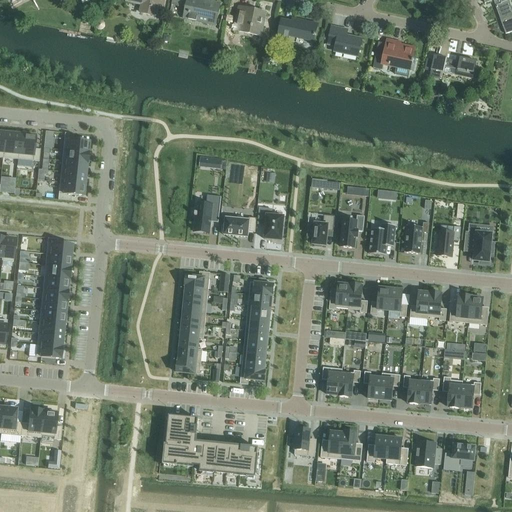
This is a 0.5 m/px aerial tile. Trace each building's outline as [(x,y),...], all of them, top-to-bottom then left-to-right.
[(126,0),(126,4),(140,7),(139,14),(157,18),(158,11),(163,12),(165,0),(126,0)] [(221,5),(196,0),(172,0),(171,6),(185,9),(182,21),(216,28),(221,5)] [(493,2),(501,22),(511,18),(511,11),(509,2),(511,0),(482,0),(485,5),(493,2)] [(87,1),(83,4),(86,10),(91,7),(87,1)] [(238,9),(233,30),(261,36),(266,15),(258,13),(258,12),(254,11),(254,12),(238,9)] [(227,16),(225,24),(232,25),(233,18),(227,16)] [(511,18),(501,22),(505,36),(511,33),(511,18)] [(314,44),(318,26),(293,21),(291,25),(281,23),(277,41),(296,45),(297,41),(314,44)] [(98,22),(95,25),(96,28),(98,31),(102,31),(104,28),(104,25),(102,22),(98,22)] [(331,29),(327,47),(334,49),(333,54),(358,60),(362,42),(346,38),(347,32),(331,29)] [(378,45),(373,70),(381,72),(381,71),(382,68),(396,71),(395,75),(407,77),(408,73),(410,74),(410,71),(413,72),(416,59),(413,58),(415,51),(400,47),(401,44),(387,41),(386,46),(378,45)] [(431,71),(429,78),(441,81),(442,74),(444,74),(445,68),(457,71),(456,74),(456,77),(473,81),(474,78),(474,74),(475,71),(477,72),(477,68),(476,68),(477,63),(460,59),(459,64),(446,61),(446,59),(434,57),(431,71)] [(45,132),(44,141),(52,142),(53,133),(45,132)] [(3,156),(3,159),(18,160),(18,157),(20,135),(5,133),(3,156)] [(18,157),(18,160),(32,161),(32,162),(39,163),(40,151),(34,150),(36,136),(20,135),(18,157)] [(67,140),(66,151),(89,154),(90,142),(67,140)] [(66,151),(64,162),(88,165),(89,154),(66,151)] [(64,162),(63,174),(87,176),(88,165),(64,162)] [(63,174),(62,185),(86,187),(87,176),(63,174)] [(267,174),(266,182),(275,183),(275,175),(267,174)] [(327,183),(326,191),(339,192),(340,185),(327,183)] [(62,185),(61,196),(85,198),(86,187),(62,185)] [(359,189),(358,197),(368,198),(369,190),(359,189)] [(197,204),(194,232),(209,234),(211,223),(218,224),(220,206),(221,198),(207,197),(206,205),(197,204)] [(259,212),(258,225),(266,226),(264,242),(282,244),(284,220),(271,219),(272,213),(259,212)] [(315,225),(313,246),(315,246),(315,248),(322,249),(322,247),(326,247),(327,238),(327,232),(333,233),(335,218),(324,217),(323,226),(315,225)] [(341,248),(355,249),(356,239),(357,240),(358,233),(363,233),(365,217),(357,217),(356,223),(343,222),(341,248)] [(222,226),(221,234),(223,234),(223,236),(248,239),(248,233),(254,233),(256,221),(250,220),(250,222),(225,219),(224,227),(222,226)] [(407,229),(405,256),(421,257),(423,236),(429,237),(430,225),(424,225),(423,231),(407,229)] [(470,226),(470,225),(469,225),(468,233),(465,233),(464,253),(464,249),(472,250),(472,252),(475,253),(474,262),(480,262),(480,265),(489,265),(490,254),(492,254),(493,245),(491,244),(492,228),(470,226)] [(372,230),(370,255),(385,257),(386,248),(393,249),(394,244),(395,227),(382,226),(381,231),(372,230)] [(454,234),(439,233),(437,257),(452,259),(453,241),(459,242),(460,228),(454,228),(454,234)] [(1,261),(1,262),(13,263),(15,239),(4,238),(1,261)] [(47,242),(46,254),(71,257),(73,245),(47,242)] [(46,254),(45,266),(70,268),(71,257),(46,254)] [(45,266),(44,277),(69,280),(70,268),(45,266)] [(186,277),(185,287),(186,288),(186,289),(208,292),(210,274),(199,273),(199,279),(186,277)] [(220,287),(219,293),(228,294),(228,288),(229,282),(230,276),(221,275),(220,281),(220,287)] [(44,277),(43,289),(68,291),(69,280),(44,277)] [(250,284),(249,296),(272,298),(272,296),(273,296),(274,286),(250,284)] [(340,286),(338,285),(336,299),(330,299),(329,311),(336,311),(336,309),(348,310),(351,286),(350,286),(348,286),(348,284),(340,284),(340,286)] [(350,286),(351,286),(348,310),(360,311),(360,314),(366,314),(368,303),(361,302),(363,288),(361,288),(361,286),(350,285),(350,286)] [(43,289),(41,301),(67,303),(68,291),(43,289)] [(186,289),(185,301),(207,303),(208,292),(186,289)] [(391,291),(379,289),(378,303),(372,303),(371,315),(377,315),(377,311),(389,312),(391,291)] [(403,292),(391,291),(389,312),(400,313),(400,318),(406,319),(407,307),(401,306),(403,292)] [(411,307),(410,319),(428,321),(428,318),(430,295),(419,293),(417,308),(411,307)] [(430,295),(428,318),(439,320),(439,322),(445,323),(447,311),(441,310),(442,296),(441,296),(441,295),(430,293),(430,295)] [(249,296),(248,308),(270,310),(272,298),(249,296)] [(471,297),(460,296),(460,297),(458,297),(457,312),(451,311),(450,323),(468,325),(471,299),(471,297)] [(473,299),(471,299),(468,325),(487,326),(488,314),(482,314),(483,300),(481,300),(481,298),(474,297),(473,299)] [(41,301),(40,312),(65,315),(67,303),(41,301)] [(185,301),(183,313),(206,315),(207,303),(185,301)] [(248,308),(247,320),(269,322),(270,310),(248,308)] [(40,312),(39,324),(64,326),(65,315),(40,312)] [(183,313),(182,325),(205,327),(206,315),(183,313)] [(247,320),(245,332),(268,334),(269,322),(247,320)] [(39,324),(38,335),(63,338),(64,326),(39,324)] [(182,325),(181,337),(199,339),(204,340),(205,327),(182,325)] [(245,332),(244,344),(267,346),(268,334),(245,332)] [(345,334),(345,341),(353,342),(354,334),(346,333),(345,334)] [(369,334),(368,343),(379,344),(380,335),(369,334)] [(38,335),(37,347),(62,350),(63,338),(38,335)] [(181,337),(180,349),(198,351),(199,339),(181,337)] [(244,344),(243,356),(266,358),(267,346),(244,344)] [(447,344),(446,351),(453,352),(464,353),(465,346),(447,344)] [(36,358),(61,361),(61,360),(62,350),(37,347),(36,358)] [(180,349),(179,361),(201,363),(202,351),(198,351),(180,349)] [(445,351),(444,360),(452,360),(453,352),(446,351),(445,351)] [(243,356),(242,368),(264,370),(266,358),(243,356)] [(177,364),(176,374),(200,376),(201,363),(179,361),(178,364),(177,364)] [(242,368),(240,386),(248,386),(249,381),(264,382),(265,372),(264,372),(264,370),(242,368)] [(323,369),(322,381),(328,382),(327,396),(339,397),(342,373),(342,371),(323,369)] [(339,397),(339,398),(350,399),(350,398),(352,398),(353,384),(359,385),(361,373),(354,372),(354,375),(342,373),(339,397)] [(365,373),(364,385),(369,386),(368,400),(380,401),(382,380),(381,380),(371,379),(371,374),(365,373)] [(382,380),(380,401),(392,402),(393,388),(399,389),(400,377),(382,375),(381,380),(382,380)] [(404,377),(403,389),(409,390),(407,404),(409,404),(409,405),(420,406),(420,405),(419,405),(421,384),(410,383),(410,378),(404,377)] [(444,379),(442,393),(449,394),(447,408),(449,408),(449,409),(460,410),(460,409),(462,385),(463,385),(463,383),(451,382),(451,379),(444,379)] [(421,384),(419,405),(420,405),(431,406),(432,392),(438,393),(440,381),(433,380),(433,382),(421,381),(421,384)] [(462,385),(460,409),(472,410),(474,396),(480,397),(481,385),(474,384),(474,387),(463,385),(462,385)] [(3,409),(1,435),(20,437),(21,424),(14,424),(15,410),(3,409)] [(21,424),(20,437),(41,439),(41,437),(43,413),(30,412),(29,425),(21,424)] [(43,413),(41,437),(54,438),(54,441),(60,441),(62,428),(55,428),(56,414),(43,413)] [(170,419),(166,464),(193,467),(193,466),(201,466),(200,472),(255,477),(257,451),(199,445),(195,445),(197,422),(197,421),(170,418),(170,419)] [(294,452),(294,456),(309,458),(314,458),(316,444),(310,444),(311,431),(296,430),(294,452)] [(322,442),(321,459),(328,460),(341,461),(341,457),(342,457),(344,434),(330,432),(329,443),(322,442)] [(341,457),(341,461),(352,462),(354,462),(361,463),(363,445),(356,445),(357,434),(345,432),(344,434),(342,457),(341,457)] [(368,447),(367,463),(373,464),(374,460),(387,461),(389,439),(376,438),(375,447),(368,447)] [(387,461),(387,465),(400,467),(407,467),(408,450),(402,450),(403,440),(389,439),(387,461)] [(417,442),(415,469),(434,471),(435,466),(441,466),(442,451),(436,450),(437,444),(417,442)] [(445,455),(443,471),(458,473),(459,462),(475,463),(476,447),(453,445),(452,455),(445,455)] [(467,473),(465,496),(473,497),(475,474),(467,473)] [(432,483),(431,494),(439,495),(440,484),(432,483)]
